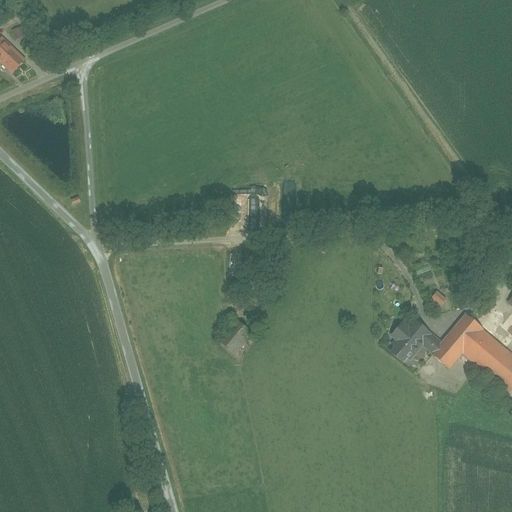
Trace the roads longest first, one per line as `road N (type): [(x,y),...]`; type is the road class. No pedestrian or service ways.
road 1 (unclassified): [(175,511),(98,251)]
road 2 (unclassified): [(98,251),(83,62)]
road 3 (unclassified): [(83,62),(222,0)]
road 4 (unclassified): [(98,251),(0,154)]
